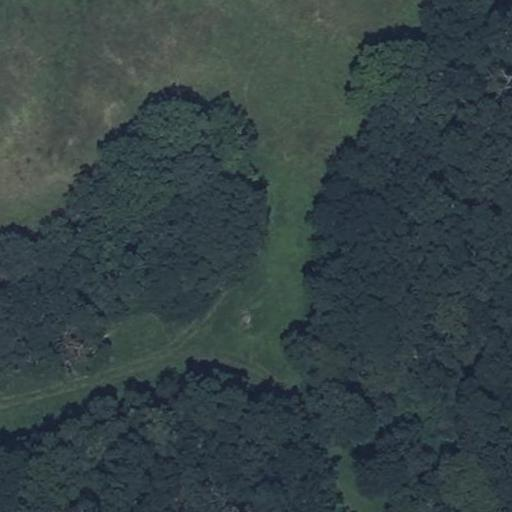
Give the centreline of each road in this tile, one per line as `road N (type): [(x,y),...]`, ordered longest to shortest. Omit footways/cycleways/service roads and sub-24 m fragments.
road 1 (track): [(0,403),(48,397),(164,357),(242,363),(308,402),(349,439),(369,511)]
road 2 (track): [(349,439),(410,230),(483,78)]
